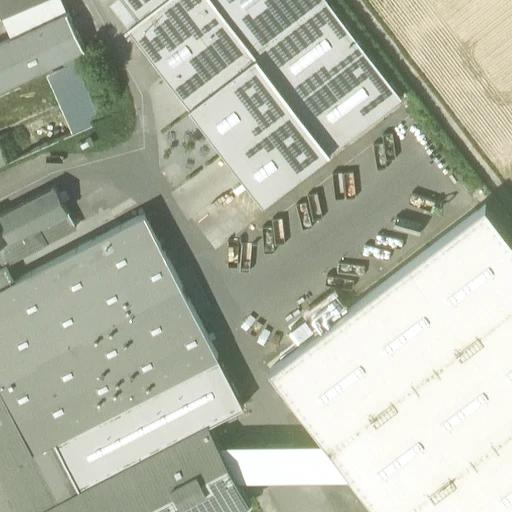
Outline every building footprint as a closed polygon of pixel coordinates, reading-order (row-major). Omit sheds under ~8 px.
[(0,0),(0,88),(51,65),(64,59),(85,49),(68,12),(11,38),(0,43),(0,17),(2,17),(1,16),(38,0),(0,0)] [(2,17),(11,38),(68,12),(62,0),(38,0),(1,16),(2,17)] [(112,0),(110,2),(128,26),(139,17),(125,0),(112,0)] [(128,26),(190,106),(328,0),(125,0),(139,17),(128,26)] [(328,0),(190,106),(264,202),(402,96),(328,0)] [(0,165),(93,124),(64,59),(51,65),(54,70),(0,93),(0,165)] [(0,511),(233,511),(250,503),(236,476),(220,446),(209,423),(208,422),(80,490),(54,440),(219,355),(145,212),(16,279),(0,287),(0,265),(7,262),(77,226),(56,185),(0,213),(0,511)] [(511,511),(511,238),(485,204),(270,370),(326,443),(351,474),(379,511),(511,511)] [(0,287),(16,279),(7,262),(0,265),(0,287)] [(244,405),(219,355),(54,440),(80,490),(208,422),(209,423),(244,405)] [(326,443),(220,446),(236,476),(351,474),(326,443)]
